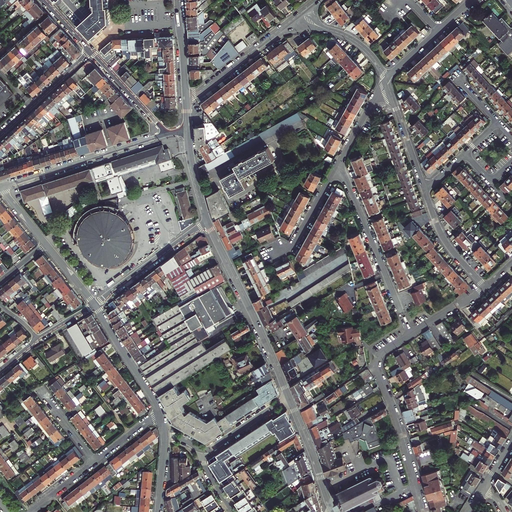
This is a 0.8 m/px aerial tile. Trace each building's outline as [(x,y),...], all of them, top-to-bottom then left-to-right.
[(0,0),(0,8),(7,2),(9,0),(0,0)] [(18,6),(19,8),(27,0),(18,0),(7,10),(10,13),(16,7),(18,6)] [(21,15),(35,1),(33,0),(27,0),(19,8),(17,9),(10,16),(12,18),(18,12),(21,15)] [(91,0),(93,12),(76,27),(90,42),(110,24),(110,9),(110,8),(109,0),(91,0)] [(208,0),(200,7),(187,8),(187,12),(187,16),(199,15),(203,11),(205,10),(214,3),(211,0),(208,0)] [(290,2),(288,0),(275,0),(274,1),(280,10),(286,6),(290,2)] [(341,6),(336,0),(328,0),(325,3),(329,7),(333,12),(341,6)] [(437,12),(445,6),(439,0),(431,0),(428,3),(432,7),(437,12)] [(35,1),(21,15),(23,17),(26,14),(28,17),(25,19),(27,21),(22,25),(25,28),(26,27),(29,24),(33,20),(44,11),(42,9),(37,4),(35,1)] [(264,15),(265,14),(261,9),(257,3),(253,6),(255,8),(248,13),(255,22),(261,17),(262,16),(264,15)] [(276,16),(267,5),(261,9),(265,14),(270,21),(273,18),(276,16)] [(341,6),(333,12),(335,15),(337,18),(346,12),(341,6)] [(203,11),(204,22),(203,22),(203,25),(202,26),(202,31),(203,32),(210,27),(211,26),(215,22),(213,20),(211,20),(207,23),(206,23),(205,10),(203,11)] [(199,15),(187,16),(188,25),(188,37),(189,43),(203,32),(202,31),(202,26),(203,25),(203,22),(204,22),(203,11),(199,15)] [(351,18),(346,12),(337,18),(340,21),(342,24),(351,18)] [(511,27),(511,28),(502,17),(499,20),(492,12),(483,20),(499,38),(502,41),(498,45),(507,56),(509,54),(511,57),(511,56),(511,27)] [(226,36),(246,20),(242,14),(222,30),(225,34),(226,36)] [(48,15),(40,22),(44,27),(52,20),(50,17),(48,15)] [(262,16),(268,28),(271,25),(268,20),(264,15),(262,16)] [(364,17),(356,24),(359,28),(362,31),(370,23),(372,21),(367,15),(364,18),(364,17)] [(54,22),(52,20),(44,27),(41,30),(46,34),(57,24),(54,22)] [(218,42),(225,34),(222,30),(215,22),(211,26),(210,27),(212,30),(203,37),(204,38),(204,42),(200,42),(189,43),(189,49),(190,56),(203,55),(206,55),(218,42)] [(412,22),(405,28),(406,29),(414,38),(417,35),(420,33),(415,28),(417,27),(412,22)] [(365,33),(367,36),(375,29),(370,23),(362,31),(365,33)] [(471,30),(464,23),(458,28),(453,32),(460,40),(461,41),(465,38),(464,37),(471,30)] [(37,25),(33,28),(38,33),(41,30),(37,25)] [(203,32),(189,43),(200,42),(204,42),(204,38),(203,37),(212,30),(210,27),(203,32)] [(372,42),(382,33),(377,27),(375,29),(367,36),(370,39),(372,42)] [(38,33),(33,28),(32,30),(30,32),(34,36),(38,33)] [(62,31),(61,29),(50,39),(49,40),(50,41),(50,42),(55,38),(57,40),(65,33),(62,31)] [(404,33),(402,35),(408,43),(412,40),(414,38),(406,29),(403,31),(404,33)] [(41,30),(38,33),(42,38),(44,36),(46,34),(41,30)] [(34,36),(30,32),(26,35),(30,40),(34,36)] [(254,32),(247,38),(251,44),(257,39),(259,38),(254,32)] [(451,35),(448,37),(455,45),(460,40),(453,32),(451,35)] [(57,40),(55,42),(53,44),(56,48),(57,47),(59,46),(68,37),(67,35),(65,33),(57,40)] [(206,55),(209,57),(212,60),(218,53),(223,47),(229,40),(226,36),(225,34),(218,42),(206,55)] [(30,40),(26,35),(22,38),(27,43),(30,40)] [(408,43),(402,35),(396,40),(403,48),(406,45),(408,43)] [(36,43),(38,41),(34,36),(30,40),(35,44),(36,43)] [(13,44),(12,42),(16,39),(15,37),(7,44),(9,47),(13,44)] [(62,50),(72,41),(70,39),(68,37),(59,46),(62,50)] [(155,46),(155,37),(152,38),(147,38),(145,38),(146,58),(146,61),(153,61),(152,51),(152,46),(155,46)] [(171,37),(155,37),(155,46),(174,45),(174,42),(174,39),(171,37)] [(317,46),(311,37),(309,38),(304,42),(313,53),(316,51),(314,48),(317,46)] [(331,37),(323,51),(332,59),(335,56),(343,49),(338,44),(331,37)] [(455,45),(448,37),(445,40),(442,42),(449,50),(455,45)] [(27,43),(22,38),(19,42),(23,47),(27,43)] [(135,59),(138,60),(138,57),(137,38),(133,39),(130,39),(131,55),(135,55),(135,59)] [(141,38),(137,38),(138,57),(143,57),(143,58),(146,58),(145,38),(141,38)] [(123,47),(122,39),(118,39),(113,40),(113,48),(123,47)] [(131,58),(131,55),(130,39),(126,39),(122,39),(123,47),(123,54),(127,54),(128,58),(127,60),(128,61),(131,58)] [(35,44),(30,40),(27,43),(31,48),(33,46),(35,44)] [(117,58),(113,48),(113,40),(105,46),(101,50),(100,53),(110,64),(117,58)] [(236,55),(239,53),(235,47),(229,40),(223,47),(232,58),(236,55)] [(286,61),(297,53),(287,40),(281,45),(277,48),(286,61)] [(390,45),(397,53),(400,50),(403,48),(396,40),(390,45)] [(59,52),(63,55),(75,44),(73,43),(72,41),(62,50),(59,52)] [(247,47),(242,41),(235,47),(239,53),(246,48),(247,47)] [(16,53),(23,47),(19,42),(15,45),(11,49),(16,53)] [(307,58),(313,53),(304,42),(300,45),(298,47),(307,58)] [(449,50),(442,42),(439,45),(437,48),(444,55),(449,50)] [(29,50),(31,48),(27,43),(23,47),(27,51),(29,50)] [(66,59),(78,48),(76,46),(75,44),(63,55),(66,59)] [(395,55),(397,53),(390,45),(385,50),(392,58),(395,55)] [(27,51),(23,47),(16,53),(20,58),(24,55),(27,51)] [(230,60),(232,58),(223,47),(218,53),(226,63),(230,60)] [(80,52),(80,50),(79,49),(78,48),(66,59),(69,62),(71,60),(80,52)] [(266,56),(276,69),(286,61),(277,48),(272,51),(266,56)] [(444,55),(437,48),(434,50),(431,53),(438,60),(444,55)] [(483,52),(479,48),(473,54),(476,58),(483,52)] [(7,52),(12,57),(16,53),(11,49),(7,52)] [(66,59),(63,55),(59,52),(57,49),(52,53),(64,66),(67,64),(69,62),(66,59)] [(337,65),(341,62),(348,55),(346,52),(343,49),(335,56),(332,60),(337,65)] [(7,52),(4,55),(8,60),(12,57),(7,52)] [(20,58),(16,53),(12,57),(16,62),(18,60),(20,58)] [(52,53),(48,58),(49,59),(60,71),(62,69),(64,66),(52,53)] [(221,67),(226,63),(218,53),(212,60),(211,62),(217,70),(221,67)] [(433,65),(438,60),(431,53),(428,55),(426,58),(433,65)] [(36,59),(32,55),(31,56),(30,57),(37,64),(51,79),(53,77),(55,75),(45,64),(42,66),(36,59)] [(204,62),(203,55),(190,56),(190,60),(190,63),(204,62)] [(346,67),(353,60),(351,58),(348,55),(341,62),(346,67)] [(110,64),(113,67),(117,63),(121,59),(119,56),(117,58),(110,64)] [(16,62),(12,57),(8,60),(12,65),(14,63),(16,62)] [(269,66),(262,57),(260,59),(256,62),(262,71),(263,70),(265,73),(271,69),(269,65),(269,66)] [(433,65),(426,58),(423,60),(420,63),(428,71),(429,69),(433,65)] [(46,61),(44,63),(45,64),(55,75),(58,73),(60,71),(49,59),(46,61)] [(4,64),(9,68),(10,67),(12,65),(8,60),(4,64)] [(175,67),(175,60),(160,61),(160,68),(160,73),(176,72),(175,67)] [(345,79),(349,75),(358,66),(356,63),(353,60),(346,67),(340,73),(345,79)] [(467,73),(469,76),(476,69),(480,66),(474,60),(464,70),(467,73)] [(91,61),(88,61),(85,64),(83,66),(87,71),(89,69),(88,68),(93,63),(91,61)] [(262,71),(256,62),(253,64),(250,67),(256,75),(262,71)] [(87,71),(89,73),(96,67),(94,65),(93,63),(88,68),(89,69),(87,71)] [(117,72),(122,67),(117,63),(113,67),(117,72)] [(421,76),(424,73),(425,75),(429,72),(428,71),(420,63),(417,66),(414,68),(421,76)] [(13,73),(10,70),(10,69),(9,70),(9,71),(9,72),(7,70),(9,68),(4,64),(0,67),(9,76),(13,73)] [(48,81),(51,79),(37,64),(36,65),(37,66),(36,67),(39,70),(36,73),(46,83),(48,81)] [(129,69),(125,64),(122,67),(117,72),(121,76),(128,70),(129,69)] [(86,76),(89,73),(87,71),(83,66),(81,68),(78,71),(76,73),(81,78),(85,75),(86,76)] [(353,80),(363,71),(360,68),(358,66),(349,75),(353,80)] [(100,71),(96,67),(89,73),(88,75),(94,81),(96,84),(104,76),(100,71)] [(248,68),(244,71),(251,80),(256,75),(250,67),(248,68)] [(416,81),(421,76),(414,68),(412,71),(409,73),(416,81)] [(214,72),(212,69),(190,70),(191,75),(191,78),(201,78),(200,74),(206,74),(208,77),(214,72)] [(472,78),(474,81),(481,75),(476,69),(469,76),(472,78)] [(124,79),(125,81),(131,75),(132,75),(128,70),(121,76),(124,79)] [(251,80),(244,71),(242,73),(238,76),(244,84),(247,88),(253,83),(251,80)] [(0,104),(15,90),(6,80),(0,73),(0,72),(0,104)] [(36,73),(36,72),(31,76),(42,88),(44,86),(46,83),(36,73)] [(77,83),(81,78),(76,73),(74,75),(71,77),(77,83)] [(481,75),(474,81),(477,84),(479,87),(489,78),(483,73),(481,75)] [(25,79),(22,75),(18,79),(33,95),(35,94),(37,92),(25,79)] [(29,76),(25,79),(37,92),(39,90),(42,88),(31,76),(30,75),(29,76)] [(131,75),(125,81),(132,88),(138,82),(131,75)] [(91,89),(95,93),(97,91),(108,81),(106,78),(104,76),(96,84),(91,89)] [(236,78),(232,81),(240,92),(241,92),(245,89),(242,86),(244,84),(238,76),(236,78)] [(83,96),(86,93),(77,83),(71,77),(69,79),(67,81),(77,92),(81,97),(83,96)] [(482,90),(484,92),(494,83),(489,78),(479,87),(482,90)] [(65,83),(62,85),(73,98),(74,97),(73,95),(77,92),(67,81),(65,83)] [(110,83),(108,81),(97,91),(102,96),(113,85),(110,83)] [(139,81),(138,82),(132,88),(137,93),(144,86),(139,81)] [(144,86),(137,93),(140,97),(154,84),(154,82),(154,81),(150,81),(144,86)] [(226,85),(234,96),(240,92),(232,81),(230,82),(226,85)] [(450,82),(443,88),(448,93),(455,87),(452,84),(450,82)] [(494,83),(484,92),(487,95),(489,97),(499,89),(494,83)] [(154,84),(140,97),(144,101),(147,104),(153,99),(154,97),(154,84)] [(57,90),(67,100),(69,103),(74,99),(73,98),(62,85),(60,88),(57,90)] [(102,96),(106,100),(117,90),(115,88),(113,85),(102,96)] [(229,101),(234,96),(226,85),(224,87),(220,90),(227,98),(229,101)] [(454,99),(461,93),(458,90),(455,87),(448,93),(454,99)] [(355,90),(352,94),(355,95),(364,100),(366,97),(368,94),(359,89),(357,91),(355,90)] [(64,103),(67,100),(57,90),(55,92),(53,94),(65,107),(67,105),(64,103)] [(111,103),(121,94),(119,92),(117,90),(106,100),(105,101),(106,102),(108,101),(111,104),(111,103)] [(214,94),(220,103),(227,98),(220,90),(217,92),(214,94)] [(496,91),(490,98),(492,100),(495,103),(502,97),(503,95),(498,90),(496,91)] [(454,99),(448,93),(445,97),(450,102),(454,99)] [(459,105),(466,98),(463,95),(461,93),(454,99),(459,105)] [(50,96),(48,98),(60,111),(61,112),(62,111),(60,109),(62,107),(64,109),(65,108),(65,107),(53,94),(50,96)] [(125,117),(134,109),(121,94),(111,103),(125,117)] [(215,107),(220,103),(214,94),(212,96),(208,99),(215,107)] [(416,101),(409,94),(403,100),(406,104),(409,107),(416,101)] [(363,103),(364,100),(355,95),(351,102),(361,107),(363,103)] [(507,102),(502,97),(495,103),(498,106),(500,109),(507,102)] [(60,111),(48,98),(46,100),(43,103),(52,113),(55,110),(57,112),(58,113),(60,111)] [(158,104),(153,99),(147,104),(152,110),(158,104)] [(210,114),(216,110),(215,107),(208,99),(204,102),(199,106),(202,109),(205,108),(210,114)] [(414,112),(420,106),(416,101),(409,107),(411,110),(414,112)] [(511,104),(509,101),(507,102),(500,109),(503,112),(505,114),(511,107),(511,104)] [(177,102),(163,103),(161,103),(162,110),(171,109),(172,115),(177,115),(176,111),(177,111),(177,110),(177,109),(178,109),(178,107),(177,102)] [(350,104),(347,103),(345,107),(357,114),(359,111),(361,107),(351,102),(350,104)] [(41,104),(39,106),(49,117),(51,119),(55,116),(54,115),(52,113),(43,103),(41,104)] [(35,110),(45,121),(49,117),(39,106),(37,108),(35,110)] [(341,113),(344,115),(353,120),(355,116),(357,114),(345,107),(341,113)] [(47,123),(45,121),(35,110),(34,111),(32,113),(41,123),(44,126),(47,123)] [(486,121),(477,111),(471,117),(480,127),(483,124),(486,121)] [(29,116),(38,126),(41,123),(32,113),(30,114),(29,116)] [(198,150),(200,148),(213,138),(214,137),(220,133),(205,113),(204,113),(205,122),(205,123),(199,126),(196,127),(196,134),(198,150)] [(226,152),(208,162),(200,166),(202,171),(207,168),(208,171),(301,119),(298,113),(255,136),(249,140),(226,152)] [(75,139),(80,155),(86,153),(92,151),(87,135),(82,137),(77,122),(82,120),(83,120),(81,114),(80,115),(74,117),(68,119),(70,124),(75,139)] [(353,120),(344,115),(340,122),(350,127),(351,124),(353,120)] [(40,128),(38,126),(29,116),(27,117),(25,119),(36,131),(40,128)] [(420,120),(417,117),(410,124),(413,127),(420,120)] [(477,129),(480,127),(471,117),(465,122),(474,132),(477,129)] [(36,131),(25,119),(24,121),(22,122),(31,132),(34,136),(38,132),(36,131)] [(348,130),(350,127),(340,122),(336,119),(332,126),(346,133),(348,130)] [(418,132),(425,126),(420,120),(413,127),(415,129),(418,132)] [(381,125),(384,132),(393,128),(392,125),(390,121),(381,125)] [(20,124),(18,126),(27,136),(31,132),(22,122),(20,124)] [(125,122),(109,127),(114,143),(130,138),(125,122)] [(472,134),(474,132),(465,122),(460,127),(469,137),(472,134)] [(27,136),(18,126),(17,127),(14,129),(23,139),(26,142),(30,139),(27,136)] [(423,138),(430,131),(425,126),(418,132),(420,135),(423,138)] [(460,127),(459,126),(454,131),(454,132),(463,142),(466,140),(469,137),(460,127)] [(386,139),(395,135),(394,131),(393,128),(384,132),(386,139)] [(19,142),(23,139),(14,129),(13,131),(11,133),(19,142)] [(108,145),(103,130),(87,135),(92,151),(108,145)] [(463,142),(454,132),(449,137),(458,147),(461,145),(463,142)] [(25,148),(22,145),(19,142),(11,133),(9,135),(6,137),(13,144),(15,143),(19,147),(20,147),(22,150),(25,148)] [(328,136),(326,140),(338,146),(340,143),(342,140),(332,134),(330,138),(328,136)] [(396,139),(395,135),(386,139),(388,146),(398,142),(396,139)] [(448,135),(442,140),(443,141),(453,152),(456,149),(458,147),(449,137),(448,135)] [(319,144),(335,153),(337,150),(338,146),(326,140),(325,139),(318,136),(316,140),(319,143),(319,144)] [(13,144),(6,137),(4,139),(2,141),(9,149),(14,145),(13,144)] [(204,155),(218,146),(213,138),(200,148),(203,152),(204,155)] [(72,140),(73,144),(70,145),(73,157),(77,156),(80,155),(75,139),(72,140)] [(0,146),(5,152),(9,149),(2,141),(0,142),(0,146)] [(67,142),(67,143),(64,144),(69,158),(71,158),(73,157),(70,145),(69,141),(67,142)] [(450,154),(453,152),(443,141),(437,146),(439,148),(440,150),(447,157),(450,154)] [(391,153),(400,149),(399,146),(398,142),(388,146),(386,146),(389,154),(391,153)] [(63,160),(59,146),(58,144),(54,146),(54,147),(59,161),(61,161),(63,160)] [(64,144),(59,146),(63,160),(66,159),(69,158),(64,144)] [(221,144),(218,146),(204,155),(206,158),(208,162),(226,152),(221,144)] [(27,156),(32,170),(34,170),(37,169),(32,154),(30,148),(29,145),(27,147),(25,148),(27,156)] [(59,161),(54,147),(54,146),(53,145),(48,146),(50,150),(54,163),(56,162),(59,161)] [(93,171),(97,182),(107,179),(112,194),(117,193),(124,191),(120,178),(119,178),(118,176),(122,175),(157,164),(159,164),(162,172),(175,168),(172,159),(170,154),(169,148),(164,149),(163,145),(112,162),(91,169),(92,171),(93,171)] [(3,155),(5,152),(0,146),(0,154),(1,156),(4,160),(8,158),(8,156),(6,157),(4,156),(3,155)] [(41,167),(44,166),(39,152),(37,147),(34,148),(36,153),(32,154),(37,169),(38,168),(41,167)] [(241,160),(241,161),(234,164),(237,169),(221,177),(223,180),(224,183),(223,184),(226,188),(227,187),(230,194),(246,186),(241,176),(274,159),(268,147),(261,151),(261,150),(257,152),(258,152),(244,159),(241,160)] [(394,160),(403,156),(401,153),(400,149),(391,153),(394,160)] [(39,152),(44,166),(46,166),(49,165),(44,150),(43,151),(43,152),(42,153),(42,151),(39,152)] [(46,150),(44,150),(49,165),(51,164),(54,163),(50,150),(46,151),(46,150)] [(435,155),(441,162),(444,160),(447,157),(440,150),(435,155)] [(427,158),(429,160),(436,167),(439,165),(441,162),(435,155),(433,154),(432,152),(426,157),(427,158)] [(27,156),(23,158),(27,172),(29,171),(32,170),(27,156)] [(404,160),(403,156),(394,160),(396,167),(405,163),(404,160)] [(362,157),(353,161),(355,166),(356,169),(366,165),(362,157)] [(19,164),(22,173),(25,173),(27,172),(23,158),(21,158),(21,159),(18,160),(18,162),(19,164)] [(424,166),(431,172),(434,169),(436,167),(429,160),(427,161),(428,162),(424,166)] [(0,167),(0,169),(3,180),(6,179),(8,178),(4,166),(4,165),(3,161),(1,161),(0,162),(2,167),(0,167)] [(9,164),(13,176),(15,176),(17,175),(14,166),(14,163),(9,164)] [(371,163),(366,165),(356,169),(358,172),(359,176),(365,173),(374,170),(371,163)] [(396,167),(399,174),(408,170),(406,166),(405,163),(396,167)] [(9,164),(4,166),(8,178),(10,177),(13,176),(9,164)] [(157,164),(122,175),(122,176),(157,165),(157,164)] [(460,166),(452,173),(455,176),(457,175),(462,180),(469,174),(465,170),(464,168),(463,169),(460,166)] [(92,171),(91,169),(63,178),(66,188),(94,179),(92,171)] [(409,174),(408,170),(399,174),(401,181),(410,177),(409,174)] [(321,177),(313,172),(309,179),(318,183),(320,180),(321,177)] [(358,184),(368,180),(365,173),(359,176),(356,177),(357,181),(358,184)] [(469,174),(462,180),(467,186),(474,179),(472,177),(469,174)] [(131,194),(122,175),(118,176),(119,178),(120,178),(124,191),(117,193),(119,198),(131,194)] [(403,188),(412,184),(411,181),(410,177),(401,181),(403,188)] [(505,182),(500,187),(508,195),(511,191),(511,189),(511,188),(511,178),(510,177),(505,182)] [(66,188),(63,178),(41,185),(19,192),(23,202),(37,198),(46,195),(66,188)] [(305,186),(314,191),(316,187),(318,183),(309,179),(307,178),(304,182),(307,183),(305,186)] [(375,186),(372,179),(368,180),(358,184),(360,187),(361,191),(374,186),(375,186)] [(467,186),(472,191),(479,185),(477,182),(474,179),(467,186)] [(414,188),(412,184),(403,188),(406,195),(415,192),(414,188)] [(475,199),(484,190),(481,187),(479,185),(472,191),(470,193),(475,199)] [(363,194),(364,198),(376,193),(377,193),(374,186),(361,191),(363,194)] [(186,191),(185,187),(176,189),(178,196),(179,198),(181,206),(190,204),(188,196),(186,191)] [(440,197),(441,199),(448,193),(443,187),(436,193),(434,195),(435,196),(436,195),(437,196),(438,195),(440,197)] [(218,188),(208,194),(207,194),(214,220),(215,221),(220,218),(228,213),(231,212),(218,188)] [(337,188),(335,192),(341,196),(344,191),(337,188)] [(454,188),(453,188),(448,193),(441,199),(443,201),(445,202),(444,203),(445,204),(443,205),(444,206),(445,205),(448,208),(456,201),(451,196),(456,191),(454,188)] [(475,199),(480,204),(482,202),(489,196),(487,193),(484,190),(475,199)] [(299,196),(296,195),(294,199),(306,205),(309,201),(311,197),(301,192),(299,196)] [(335,192),(334,192),(332,195),(330,198),(339,203),(343,205),(345,202),(341,200),(343,197),(341,196),(335,192)] [(416,195),(415,192),(406,195),(408,202),(417,199),(416,195)] [(367,205),(377,201),(378,201),(376,193),(364,198),(365,200),(367,205)] [(46,195),(37,198),(43,215),(51,212),(46,195)] [(262,195),(250,201),(253,206),(259,203),(261,209),(267,206),(262,195)] [(482,202),(487,207),(494,201),(492,198),(489,196),(482,202)] [(290,205),(291,206),(302,212),(304,209),(306,205),(294,199),(293,198),(290,205)] [(328,201),(326,205),(335,210),(337,206),(339,203),(330,198),(328,201)] [(418,201),(417,199),(408,202),(411,209),(420,206),(418,201)] [(371,214),(380,210),(377,201),(367,205),(369,209),(371,214)] [(490,215),(500,207),(497,204),(494,201),(487,207),(485,209),(490,215)] [(193,217),(192,212),(190,204),(181,206),(185,220),(180,221),(182,231),(194,222),(193,217)] [(119,211),(118,211),(119,209),(113,206),(106,205),(97,206),(91,209),(84,214),(78,222),(75,228),(74,238),(75,242),(76,243),(78,242),(78,241),(79,241),(83,250),(86,255),(91,259),(97,263),(103,265),(111,265),(115,264),(123,261),(129,255),(132,249),(133,243),(133,238),(133,235),(131,229),(129,223),(124,218),(117,213),(118,212),(118,213),(119,211)] [(335,210),(326,205),(325,208),(323,211),(336,218),(339,212),(335,210)] [(231,212),(228,213),(233,222),(224,226),(219,229),(221,234),(222,237),(229,234),(230,235),(240,230),(244,228),(247,227),(250,225),(271,215),(267,206),(261,209),(247,215),(249,218),(242,222),(243,224),(239,226),(237,225),(237,224),(235,225),(234,222),(237,219),(233,211),(231,212)] [(302,212),(291,206),(287,212),(299,219),(301,215),(302,212)] [(448,220),(450,222),(456,215),(460,212),(455,206),(445,216),(443,219),(443,220),(445,218),(446,219),(447,219),(448,220)] [(502,223),(509,217),(504,212),(500,207),(490,215),(497,223),(499,221),(502,223)] [(421,209),(419,210),(411,213),(413,218),(423,214),(421,209)] [(0,220),(4,226),(14,218),(10,214),(7,211),(0,216),(0,220)] [(336,218),(323,211),(321,215),(319,218),(332,225),(333,224),(336,218)] [(283,219),(286,220),(295,225),(297,222),(299,219),(287,212),(283,219)] [(462,221),(456,215),(450,222),(452,224),(453,225),(453,226),(453,227),(452,228),(453,229),(455,227),(455,228),(462,221)] [(376,220),(373,221),(375,224),(376,228),(386,224),(383,217),(376,220)] [(14,218),(4,226),(8,232),(11,230),(19,225),(19,224),(17,221),(14,218)] [(224,226),(220,218),(215,221),(217,226),(219,229),(224,226)] [(332,225),(319,218),(317,221),(315,225),(324,230),(328,232),(332,225)] [(289,233),(291,234),(293,230),(295,225),(286,220),(281,229),(282,229),(282,230),(288,234),(289,233)] [(413,236),(420,229),(416,225),(414,222),(412,222),(406,228),(413,236)] [(378,232),(379,235),(389,231),(386,224),(376,228),(378,232)] [(17,238),(25,232),(22,228),(19,225),(11,230),(17,238)] [(324,230),(315,225),(313,228),(312,231),(321,236),(324,230)] [(266,240),(269,239),(270,241),(276,238),(270,227),(257,234),(260,240),(261,243),(266,240)] [(423,232),(420,229),(413,236),(419,241),(426,235),(423,232)] [(241,232),(240,230),(230,235),(229,234),(222,237),(228,250),(234,247),(233,244),(244,238),(241,232)] [(459,241),(461,243),(470,234),(472,233),(469,230),(466,233),(463,230),(456,237),(456,238),(454,240),(455,241),(456,239),(457,240),(458,239),(459,241)] [(321,236),(312,231),(310,235),(308,238),(317,243),(320,245),(324,238),(321,236)] [(382,242),(392,238),(389,231),(379,235),(380,238),(382,242)] [(24,245),(31,240),(28,236),(25,232),(17,238),(16,239),(16,240),(20,245),(22,243),(24,245)] [(362,239),(360,234),(350,238),(354,246),(363,242),(362,239)] [(469,246),(471,248),(478,242),(476,240),(470,234),(461,243),(463,245),(464,246),(463,247),(464,248),(463,250),(464,250),(466,248),(469,246)] [(424,247),(431,240),(428,238),(426,235),(419,241),(424,247)] [(201,236),(195,240),(200,248),(209,244),(206,237),(201,236)] [(498,245),(500,248),(505,253),(507,251),(508,251),(510,249),(511,247),(511,243),(505,236),(500,241),(501,242),(498,245)] [(6,247),(9,245),(3,237),(0,239),(2,242),(3,243),(6,247)] [(396,237),(392,238),(382,242),(383,246),(385,250),(399,244),(396,237)] [(313,249),(317,243),(308,238),(306,241),(304,244),(313,249)] [(32,239),(31,240),(24,245),(22,247),(26,253),(36,245),(34,242),(32,239)] [(433,243),(431,240),(424,247),(429,252),(434,248),(436,246),(433,243)] [(357,253),(366,249),(365,246),(363,242),(354,246),(357,253)] [(476,255),(476,254),(477,255),(479,257),(486,251),(478,242),(471,248),(475,252),(473,254),(473,255),(475,254),(476,255)] [(210,245),(209,244),(200,248),(200,250),(197,252),(197,253),(191,257),(193,260),(197,257),(205,253),(212,250),(210,245)] [(312,252),(313,249),(304,244),(302,248),(301,251),(313,257),(315,254),(312,252)] [(7,249),(8,250),(12,255),(15,253),(9,245),(6,247),(7,249)] [(344,246),(326,256),(319,261),(297,273),(300,279),(347,251),(347,250),(344,246)] [(182,263),(183,265),(193,260),(191,257),(185,247),(181,251),(176,254),(182,263)] [(437,251),(434,248),(429,252),(427,254),(432,259),(439,253),(437,251)] [(489,248),(486,251),(479,257),(481,259),(483,261),(482,262),(483,262),(481,264),(482,265),(485,263),(491,256),(489,253),(491,251),(489,248)] [(368,253),(366,249),(357,253),(359,260),(369,256),(368,253)] [(205,253),(197,257),(200,263),(208,259),(214,255),(214,254),(212,250),(205,253)] [(240,250),(236,251),(230,254),(233,259),(242,255),(240,250)] [(308,266),(313,257),(301,251),(299,254),(297,258),(301,260),(301,262),(308,266)] [(390,261),(391,265),(402,261),(399,252),(388,257),(390,261)] [(439,253),(432,259),(437,265),(444,258),(441,256),(439,253)] [(495,253),(491,256),(485,263),(487,265),(488,266),(487,267),(488,268),(486,269),(487,270),(497,262),(494,259),(497,256),(495,253)] [(169,259),(162,264),(167,272),(182,263),(176,254),(169,259)] [(17,260),(12,255),(11,256),(9,257),(15,264),(18,261),(17,260)] [(40,265),(39,266),(40,267),(47,261),(48,261),(46,258),(44,255),(35,262),(36,263),(37,262),(40,265)] [(217,260),(214,255),(208,259),(211,266),(218,262),(217,260)] [(362,267),(372,263),(371,260),(369,256),(359,260),(362,267)] [(193,260),(183,265),(186,271),(200,263),(197,257),(193,260)] [(248,260),(244,261),(245,264),(247,268),(257,264),(253,257),(248,260)] [(444,258),(437,265),(435,267),(440,272),(442,270),(449,264),(447,261),(444,258)] [(287,262),(283,264),(288,274),(296,270),(291,260),(287,262)] [(51,265),(47,261),(40,267),(46,275),(54,269),(51,265)] [(405,268),(402,261),(391,265),(393,269),(394,272),(405,268)] [(184,282),(191,279),(186,271),(183,265),(182,263),(167,272),(169,276),(179,292),(181,296),(182,296),(189,291),(184,282)] [(221,269),(218,263),(212,267),(191,279),(184,282),(189,291),(215,276),(223,272),(221,269)] [(350,263),(289,303),(292,308),(351,270),(350,263)] [(374,268),(372,263),(362,267),(366,276),(376,272),(374,268)] [(167,277),(169,276),(167,272),(162,264),(159,266),(156,269),(162,276),(165,281),(169,288),(171,286),(169,283),(167,277)] [(260,271),(257,264),(247,268),(249,271),(251,275),(260,271)] [(280,278),(288,274),(283,264),(279,266),(276,268),(280,278)] [(447,276),(454,269),(451,267),(449,264),(442,270),(447,276)] [(405,268),(394,272),(395,275),(397,279),(408,275),(405,268)] [(54,269),(46,275),(50,280),(51,280),(53,282),(60,277),(57,273),(54,269)] [(159,278),(162,276),(156,269),(153,271),(151,273),(162,287),(164,292),(166,291),(164,288),(165,287),(165,286),(159,278)] [(263,269),(260,271),(251,275),(252,278),(254,282),(263,277),(267,276),(263,269)] [(447,276),(453,281),(460,275),(457,272),(454,269),(447,276)] [(234,315),(233,312),(226,301),(227,300),(226,298),(226,297),(224,298),(217,286),(227,280),(223,272),(215,276),(189,291),(182,296),(183,299),(178,302),(195,329),(200,326),(201,328),(206,325),(208,327),(209,330),(234,315)] [(162,287),(151,273),(148,275),(146,276),(155,288),(155,289),(158,292),(159,291),(164,298),(167,296),(164,292),(162,287)] [(23,276),(21,274),(19,275),(15,278),(22,287),(28,283),(28,284),(32,289),(36,286),(34,284),(31,280),(28,277),(26,274),(23,276)] [(411,284),(408,275),(397,279),(399,283),(401,288),(411,284)] [(461,295),(469,286),(464,280),(460,275),(453,281),(451,283),(450,284),(461,295)] [(63,279),(61,276),(60,277),(53,282),(53,283),(55,286),(53,287),(56,290),(65,283),(66,282),(63,279)] [(155,288),(146,276),(144,278),(141,280),(150,293),(154,290),(153,289),(155,288)] [(256,285),(257,289),(267,284),(263,277),(254,282),(256,285)] [(12,280),(9,283),(16,291),(22,287),(15,278),(12,280)] [(150,293),(141,280),(139,282),(136,284),(145,296),(149,302),(151,300),(148,295),(150,293)] [(368,285),(372,296),(381,292),(379,287),(377,282),(368,285)] [(11,298),(18,293),(16,291),(9,283),(6,285),(4,288),(11,298)] [(41,292),(43,291),(36,283),(34,284),(36,286),(39,290),(41,292)] [(68,286),(65,283),(56,290),(62,298),(62,297),(71,290),(68,286)] [(506,295),(508,298),(511,293),(511,290),(505,283),(502,286),(499,288),(506,295)] [(145,296),(136,284),(134,285),(131,288),(140,299),(142,303),(144,301),(142,298),(141,297),(143,296),(144,297),(145,296)] [(270,291),(267,284),(257,289),(259,292),(260,295),(262,294),(270,291)] [(425,288),(423,284),(414,287),(416,291),(412,293),(413,297),(417,306),(426,300),(422,289),(425,288)] [(0,293),(6,302),(11,298),(4,288),(2,289),(0,290),(0,293)] [(129,289),(126,291),(134,303),(137,307),(138,307),(138,305),(139,304),(137,301),(140,299),(131,288),(129,289)] [(497,291),(494,294),(500,300),(506,295),(499,288),(497,291)] [(68,305),(77,298),(74,294),(71,290),(62,297),(68,305)] [(135,310),(132,304),(134,303),(126,291),(124,293),(121,295),(126,302),(129,307),(131,310),(133,312),(135,310)] [(354,307),(347,296),(348,295),(347,293),(345,291),(335,298),(345,313),(354,307)] [(372,296),(375,302),(384,299),(383,295),(381,292),(372,296)] [(29,296),(27,293),(24,295),(21,297),(19,299),(17,301),(19,303),(17,305),(19,307),(22,311),(22,310),(32,303),(33,302),(28,296),(29,296)] [(488,299),(497,308),(503,303),(500,300),(494,294),(491,297),(488,299)] [(126,302),(121,295),(118,297),(117,298),(118,300),(116,301),(120,307),(124,305),(123,304),(126,302)] [(77,298),(68,305),(72,311),(76,309),(77,311),(83,306),(81,304),(83,303),(80,300),(78,297),(77,298)] [(263,302),(261,297),(253,301),(256,306),(258,310),(268,305),(274,302),(273,298),(263,302)] [(384,299),(375,302),(377,310),(387,306),(385,302),(384,299)] [(492,313),(497,308),(488,299),(485,301),(483,304),(492,313)] [(111,311),(110,312),(108,314),(109,316),(110,318),(121,312),(118,309),(112,301),(108,304),(113,310),(111,311)] [(121,312),(123,310),(128,307),(129,307),(126,302),(123,304),(124,305),(120,307),(118,309),(121,312)] [(170,345),(159,352),(159,351),(139,364),(159,395),(232,348),(231,346),(227,339),(209,350),(204,343),(203,340),(201,341),(195,329),(178,302),(158,314),(160,318),(156,320),(170,345)] [(284,318),(278,322),(276,319),(275,319),(268,324),(271,328),(273,331),(288,322),(298,315),(316,303),(315,302),(305,308),(305,307),(294,314),(285,319),(284,318)] [(36,309),(32,303),(22,310),(25,314),(28,318),(37,311),(36,309)] [(58,313),(60,312),(54,304),(52,306),(55,310),(58,313)] [(477,309),(486,318),(492,313),(483,304),(480,307),(477,309)] [(268,324),(275,319),(268,305),(258,310),(262,319),(265,326),(268,324)] [(389,310),(387,306),(377,310),(380,317),(390,313),(389,310)] [(473,315),(469,318),(478,327),(482,323),(481,322),(486,318),(477,309),(474,312),(472,314),(473,315)] [(58,313),(55,310),(52,312),(58,321),(62,318),(58,313)] [(125,313),(123,310),(121,312),(110,318),(112,321),(113,324),(126,316),(127,315),(129,314),(128,312),(125,313)] [(38,311),(37,311),(28,318),(32,322),(35,326),(44,319),(38,311)] [(94,316),(93,313),(81,320),(84,325),(96,318),(94,316)] [(391,316),(390,313),(380,317),(383,324),(393,320),(391,316)] [(294,332),(299,340),(305,335),(308,333),(319,322),(317,319),(305,327),(298,315),(288,322),(294,332)] [(129,319),(128,320),(126,316),(113,324),(115,326),(117,329),(130,321),(129,319)] [(49,324),(44,318),(44,319),(35,326),(34,326),(36,329),(38,332),(49,324)] [(97,321),(96,318),(84,325),(87,329),(98,323),(97,321)] [(466,327),(461,320),(456,324),(451,328),(457,334),(466,327)] [(131,328),(133,326),(130,321),(117,329),(118,332),(120,335),(131,328)] [(93,349),(86,337),(83,332),(78,322),(73,325),(68,328),(84,354),(93,349)] [(98,323),(87,329),(90,334),(101,328),(100,325),(98,323)] [(234,339),(239,346),(247,341),(245,337),(242,339),(240,335),(251,329),(250,326),(248,323),(231,333),(234,339)] [(208,327),(206,325),(201,328),(200,326),(195,329),(201,341),(203,340),(212,334),(210,331),(209,330),(208,327)] [(361,328),(355,329),(355,326),(349,327),(349,329),(339,331),(340,335),(343,335),(344,343),(357,341),(357,338),(356,336),(362,335),(361,328)] [(28,336),(21,327),(15,331),(23,340),(25,338),(28,336)] [(105,334),(101,328),(90,334),(86,337),(93,349),(108,340),(105,334)] [(134,333),(131,328),(120,335),(121,337),(123,340),(134,333)] [(17,344),(20,342),(23,340),(15,331),(14,329),(9,334),(12,337),(17,344)] [(427,339),(428,340),(434,336),(429,329),(426,331),(423,333),(426,338),(427,339)] [(136,332),(134,333),(123,340),(125,343),(126,345),(139,336),(136,332)] [(317,337),(316,335),(314,332),(307,337),(301,341),(302,344),(304,346),(317,337)] [(465,342),(469,348),(474,344),(478,341),(473,333),(472,333),(471,332),(467,334),(468,336),(465,338),(466,341),(465,342)] [(142,341),(139,336),(126,345),(128,347),(129,349),(142,341)] [(17,344),(12,337),(3,343),(9,350),(13,347),(17,344)] [(321,342),(317,337),(304,346),(305,348),(306,349),(305,349),(304,349),(303,350),(303,351),(304,351),(304,352),(306,351),(308,353),(312,350),(315,348),(314,346),(321,342)] [(142,341),(129,349),(131,352),(133,354),(148,344),(145,339),(142,341)] [(427,339),(423,342),(419,345),(425,354),(433,349),(433,348),(431,345),(430,343),(428,340),(427,339)] [(474,344),(469,348),(475,356),(479,352),(481,355),(486,351),(481,345),(479,342),(478,341),(474,344)] [(6,353),(9,350),(3,343),(0,346),(0,354),(1,356),(6,353)] [(50,361),(65,352),(60,343),(56,345),(52,347),(53,349),(46,354),(50,361)] [(151,348),(148,344),(133,354),(134,357),(136,359),(145,353),(151,348)] [(315,366),(328,358),(321,347),(308,355),(309,356),(313,363),(315,366)] [(145,353),(136,359),(137,361),(139,364),(159,351),(157,349),(156,350),(155,349),(147,354),(146,355),(145,353)] [(103,354),(100,350),(90,355),(94,360),(93,361),(99,368),(100,367),(109,359),(106,355),(104,353),(103,354)] [(456,351),(450,356),(453,360),(459,355),(456,351)] [(288,356),(285,352),(284,353),(278,357),(280,361),(286,357),(288,356)] [(412,365),(404,352),(400,354),(396,356),(399,362),(402,366),(392,372),(395,376),(404,370),(406,369),(412,366),(412,365)] [(445,360),(441,354),(438,356),(445,366),(453,360),(450,356),(445,360)] [(41,367),(44,364),(38,357),(35,359),(31,355),(28,358),(24,361),(30,369),(33,366),(38,362),(39,364),(41,367)] [(242,356),(241,357),(241,358),(237,360),(240,366),(239,366),(240,368),(241,369),(242,370),(253,365),(250,359),(248,355),(244,356),(243,356),(242,356)] [(299,355),(294,358),(296,364),(302,361),(299,355)] [(281,365),(290,360),(288,356),(286,357),(280,361),(281,361),(282,363),(280,363),(281,365)] [(284,371),(288,381),(298,374),(295,367),(297,366),(296,364),(294,358),(290,360),(281,365),(284,371)] [(102,370),(105,368),(107,372),(115,366),(112,362),(109,359),(100,367),(102,370)] [(230,363),(229,360),(223,362),(226,369),(234,365),(230,363)] [(331,374),(335,371),(330,364),(333,363),(331,360),(319,368),(325,377),(331,374)] [(21,377),(28,371),(21,362),(19,364),(19,363),(16,365),(13,368),(20,376),(21,377)] [(269,367),(266,362),(256,369),(258,373),(255,375),(254,376),(255,377),(252,380),(253,381),(252,381),(253,383),(254,382),(270,371),(269,367)] [(486,367),(483,365),(478,372),(481,374),(486,367)] [(118,370),(115,366),(107,372),(110,375),(107,377),(110,381),(120,373),(118,370)] [(400,381),(401,383),(414,375),(411,370),(413,369),(412,366),(406,369),(404,370),(395,376),(397,379),(398,378),(400,381)] [(18,379),(20,376),(13,368),(9,371),(6,374),(12,381),(15,379),(17,377),(18,379)] [(315,372),(321,380),(324,379),(325,377),(319,368),(315,371),(315,372)] [(359,374),(366,384),(375,377),(369,369),(368,369),(367,369),(359,374)] [(258,388),(273,378),(272,375),(270,371),(254,382),(258,388)] [(323,383),(321,380),(315,372),(315,373),(312,375),(318,385),(319,386),(321,384),(323,383)] [(428,372),(412,382),(411,382),(409,383),(411,386),(413,388),(415,387),(431,376),(429,374),(428,372)] [(118,385),(125,380),(123,377),(120,373),(110,381),(115,387),(118,385)] [(12,381),(6,374),(2,377),(0,378),(0,382),(4,387),(12,381)] [(511,402),(467,374),(463,377),(468,385),(469,384),(470,384),(484,393),(486,394),(511,410),(511,402)] [(58,375),(48,382),(52,387),(56,391),(65,384),(58,375)] [(308,378),(308,377),(307,377),(312,386),(314,388),(316,386),(318,385),(312,375),(308,378)] [(309,388),(312,386),(307,377),(306,378),(306,379),(303,381),(308,388),(309,388)] [(273,378),(258,388),(261,393),(226,416),(232,425),(242,418),(247,415),(254,410),(257,408),(264,404),(273,397),(276,395),(278,394),(279,391),(273,378)] [(115,398),(118,397),(121,394),(123,392),(131,386),(128,383),(125,380),(118,385),(120,389),(113,395),(115,398)] [(293,392),(304,385),(301,380),(291,386),(292,390),(293,392)] [(353,394),(356,398),(361,394),(363,397),(374,390),(375,392),(379,389),(378,386),(373,389),(371,386),(370,387),(368,383),(362,387),(363,387),(353,394)] [(70,390),(65,384),(56,391),(59,395),(60,397),(70,390)] [(327,404),(348,390),(345,384),(324,399),(326,402),(327,404)] [(420,405),(426,403),(423,392),(422,392),(421,388),(420,388),(419,384),(415,387),(413,388),(408,392),(409,397),(406,398),(407,403),(408,408),(420,405)] [(464,392),(466,391),(473,396),(477,399),(481,397),(484,393),(470,384),(469,386),(468,385),(464,392)] [(307,389),(304,385),(293,392),(295,395),(295,397),(307,389)] [(133,389),(131,386),(123,392),(121,394),(126,401),(136,393),(133,389)] [(228,428),(232,425),(226,416),(224,417),(218,421),(215,417),(208,422),(189,413),(185,416),(182,411),(184,410),(181,406),(191,399),(186,390),(180,394),(175,386),(159,395),(163,402),(165,407),(169,418),(169,420),(171,422),(190,433),(206,442),(222,432),(228,428)] [(307,389),(295,397),(297,400),(298,402),(311,395),(307,389)] [(75,396),(70,390),(60,397),(64,402),(65,404),(75,396)] [(29,392),(19,398),(20,399),(22,402),(25,400),(30,407),(37,402),(34,398),(29,392)] [(75,396),(65,404),(69,408),(72,413),(80,407),(78,404),(80,402),(78,400),(83,395),(81,392),(76,396),(75,396)] [(134,406),(141,400),(139,397),(136,393),(126,401),(131,408),(134,406)] [(511,410),(486,394),(483,398),(486,400),(485,403),(489,406),(494,409),(511,420),(511,410)] [(299,406),(300,406),(302,407),(313,400),(313,399),(311,395),(298,402),(299,406)] [(121,400),(118,397),(115,398),(112,401),(115,405),(121,400)] [(144,403),(141,400),(134,406),(139,412),(138,413),(140,417),(148,411),(145,408),(146,407),(144,403)] [(30,407),(35,414),(42,409),(40,405),(37,402),(30,407)] [(328,411),(331,410),(330,409),(327,404),(326,402),(322,405),(318,407),(322,414),(323,414),(326,412),(328,411)] [(358,416),(362,414),(355,404),(348,409),(354,419),(358,416)] [(466,404),(461,406),(460,407),(467,411),(495,429),(496,429),(507,436),(511,431),(482,413),(478,411),(466,404)] [(105,412),(100,405),(94,410),(99,416),(105,412)] [(307,422),(319,416),(313,405),(302,411),(305,418),(307,422)] [(408,408),(403,410),(404,413),(405,416),(415,413),(422,411),(420,405),(408,408)] [(126,406),(119,411),(122,415),(128,410),(126,406)] [(76,424),(86,417),(80,410),(82,409),(80,407),(72,413),(74,415),(72,418),(74,421),(76,424)] [(388,413),(386,407),(372,416),(373,421),(373,423),(378,433),(380,432),(377,423),(375,424),(374,421),(388,413)] [(45,413),(42,409),(35,414),(40,421),(47,415),(45,413)] [(511,424),(511,420),(494,409),(494,413),(511,424)] [(276,416),(267,422),(274,432),(280,442),(296,431),(287,410),(279,416),(277,417),(276,416)] [(451,420),(451,421),(454,421),(456,420),(459,419),(459,414),(460,410),(457,411),(455,411),(454,419),(451,420)] [(108,415),(105,412),(99,416),(102,420),(108,415)] [(406,419),(406,422),(420,418),(419,415),(416,416),(415,413),(405,416),(406,419)] [(323,414),(322,414),(319,416),(307,422),(308,426),(309,428),(316,425),(315,424),(324,420),(322,417),(324,416),(323,414)] [(14,419),(19,426),(25,421),(20,415),(14,419)] [(40,421),(46,427),(53,422),(51,420),(47,415),(40,421)] [(370,449),(382,444),(379,437),(378,433),(373,423),(373,421),(372,416),(361,422),(357,424),(344,432),(346,438),(350,437),(351,442),(357,439),(359,440),(360,438),(362,439),(365,440),(366,439),(370,449)] [(86,417),(76,424),(79,427),(81,430),(91,423),(86,417)] [(326,420),(316,424),(317,425),(316,425),(309,428),(313,438),(318,449),(329,443),(328,442),(330,440),(344,432),(343,429),(340,423),(330,429),(326,420)] [(417,427),(418,431),(428,428),(426,420),(415,423),(417,427)] [(344,432),(357,424),(356,421),(343,429),(344,432)] [(43,429),(49,436),(58,429),(56,426),(53,422),(46,427),(43,429)] [(234,443),(230,446),(235,453),(237,457),(274,432),(267,422),(265,423),(262,425),(255,429),(251,432),(240,440),(234,443)] [(91,423),(81,430),(84,433),(86,436),(95,429),(91,423)] [(452,423),(431,429),(433,435),(454,428),(452,423)] [(35,431),(32,427),(31,428),(25,433),(27,437),(35,431)] [(62,434),(58,429),(49,436),(56,446),(65,439),(63,437),(64,436),(62,434)] [(91,442),(100,435),(95,429),(86,436),(89,440),(91,442)] [(158,437),(156,431),(155,429),(150,433),(149,432),(147,434),(142,437),(150,447),(151,448),(154,445),(151,442),(158,437)] [(445,435),(451,434),(450,443),(456,441),(457,435),(457,429),(456,430),(453,431),(451,431),(444,433),(445,435)] [(493,431),(491,434),(504,442),(505,439),(507,436),(496,429),(494,432),(493,431)] [(299,436),(297,433),(290,438),(293,443),(295,442),(300,438),(299,436)] [(491,434),(488,439),(501,447),(502,445),(504,442),(491,434)] [(105,442),(100,435),(91,442),(93,445),(96,449),(105,442)] [(470,436),(466,442),(480,451),(481,451),(493,459),(495,456),(497,453),(484,445),(479,442),(470,436)] [(488,439),(483,436),(479,442),(484,445),(497,453),(498,451),(501,447),(488,439)] [(144,453),(150,447),(142,437),(139,440),(135,443),(144,453)] [(39,438),(32,443),(35,447),(42,441),(39,438)] [(302,443),(300,438),(295,442),(297,448),(296,449),(297,451),(298,450),(303,447),(302,443)] [(321,458),(323,464),(336,457),(333,449),(330,440),(328,442),(329,443),(318,449),(321,458)] [(22,449),(17,442),(11,447),(16,453),(22,449)] [(144,453),(135,443),(132,445),(129,448),(136,458),(137,459),(144,453)] [(423,449),(421,443),(420,444),(414,446),(415,450),(416,453),(425,450),(424,449),(423,449)] [(278,454),(282,451),(282,450),(278,445),(273,448),(278,454)] [(215,456),(209,460),(211,463),(210,464),(216,473),(221,481),(245,466),(239,457),(230,463),(232,465),(230,466),(226,459),(235,453),(230,446),(226,449),(215,456)] [(78,448),(75,450),(80,458),(83,455),(78,448)] [(130,463),(136,458),(129,448),(125,451),(122,453),(130,463)] [(273,448),(269,451),(273,457),(278,454),(273,448)] [(416,453),(418,459),(433,455),(431,448),(429,449),(426,450),(425,450),(416,453)] [(27,455),(22,449),(16,453),(21,459),(27,455)] [(476,449),(473,453),(490,464),(492,461),(493,459),(481,451),(480,452),(479,452),(476,449)] [(75,450),(67,455),(73,463),(77,460),(80,458),(75,450)] [(273,457),(269,451),(262,456),(266,461),(268,463),(274,458),(273,457)] [(282,451),(278,454),(273,457),(274,458),(276,461),(278,460),(285,456),(284,454),(282,451)] [(305,451),(289,462),(281,469),(280,469),(282,472),(296,462),(307,458),(306,455),(305,451)] [(0,465),(9,458),(5,452),(4,452),(0,455),(0,465)] [(463,452),(461,456),(469,462),(471,463),(485,472),(487,468),(490,464),(473,453),(472,453),(469,456),(463,452)] [(130,463),(122,453),(119,456),(115,459),(123,469),(130,463)] [(59,459),(67,468),(70,465),(73,463),(67,455),(66,454),(59,459)] [(419,465),(435,461),(433,455),(418,459),(419,465)] [(266,461),(262,456),(251,463),(255,468),(255,471),(257,475),(266,468),(263,465),(262,466),(260,464),(264,461),(265,462),(266,461)] [(287,458),(285,456),(278,460),(281,465),(283,463),(283,464),(288,460),(287,458)] [(187,465),(187,457),(185,457),(183,457),(176,457),(171,457),(172,481),(178,481),(190,473),(190,467),(190,465),(187,465)] [(337,473),(347,470),(346,467),(343,457),(337,459),(336,457),(323,464),(325,470),(327,477),(334,474),(337,473)] [(13,465),(14,464),(9,458),(0,465),(2,469),(4,472),(13,465)] [(59,459),(59,458),(52,464),(60,474),(64,471),(67,468),(59,459)] [(310,464),(307,458),(296,462),(300,472),(297,475),(298,477),(296,477),(298,479),(312,470),(310,464)] [(114,476),(123,469),(115,459),(111,462),(108,464),(109,465),(106,467),(114,476)] [(278,460),(276,461),(281,469),(289,462),(288,460),(283,464),(283,463),(281,465),(278,460)] [(474,469),(468,480),(476,486),(480,479),(485,472),(471,463),(469,466),(474,469)] [(57,476),(60,474),(52,464),(45,469),(47,471),(53,479),(57,476)] [(18,472),(13,465),(4,472),(7,475),(9,478),(18,472)] [(100,471),(96,473),(102,481),(109,475),(111,478),(114,476),(106,467),(104,469),(103,468),(100,471)] [(511,472),(511,471),(505,467),(504,470),(502,472),(509,477),(511,472)] [(247,481),(252,478),(245,468),(240,471),(247,481)] [(138,473),(137,482),(142,482),(150,483),(151,478),(151,475),(150,475),(151,471),(142,470),(138,473)] [(294,482),(299,488),(297,490),(293,492),(294,493),(295,494),(298,491),(303,488),(303,487),(315,479),(313,475),(312,470),(298,479),(294,482)] [(441,478),(440,470),(422,475),(424,482),(427,491),(445,486),(444,484),(443,482),(442,480),(441,478)] [(53,479),(47,471),(40,477),(46,484),(50,482),(53,479)] [(198,471),(193,474),(196,480),(198,482),(204,492),(206,491),(200,480),(199,478),(202,476),(198,471)] [(93,476),(90,479),(98,490),(99,491),(106,486),(104,483),(102,481),(96,473),(93,476)] [(43,487),(46,484),(40,477),(39,474),(32,480),(40,490),(43,487)] [(196,480),(193,474),(187,477),(198,496),(201,494),(195,484),(193,481),(196,480)] [(111,478),(109,475),(102,481),(104,483),(111,478)] [(236,477),(234,475),(228,479),(229,481),(223,485),(223,486),(227,491),(238,484),(234,478),(236,477)] [(339,491),(334,494),(333,494),(333,495),(334,495),(336,499),(335,499),(334,499),(335,500),(336,501),(337,501),(339,505),(338,506),(339,507),(338,508),(339,508),(340,507),(342,510),(342,511),(343,511),(343,510),(347,508),(348,509),(348,508),(349,507),(352,505),(353,506),(353,505),(357,503),(358,504),(358,503),(358,502),(362,500),(363,501),(363,500),(367,498),(368,498),(370,502),(375,500),(376,501),(382,498),(380,494),(383,493),(381,491),(385,489),(383,485),(383,482),(384,482),(384,481),(382,479),(383,478),(382,478),(381,478),(379,478),(379,477),(378,477),(373,479),(372,476),(370,476),(369,476),(369,475),(368,476),(369,476),(364,478),(363,478),(364,479),(360,481),(359,480),(358,481),(359,481),(355,483),(354,483),(354,484),(350,486),(349,485),(349,486),(345,489),(344,488),(344,489),(340,491),(340,490),(339,491)] [(187,477),(179,482),(183,487),(188,484),(196,497),(198,496),(187,477)] [(508,488),(510,485),(499,477),(495,483),(500,490),(500,491),(504,486),(508,488)] [(253,489),(257,485),(252,478),(247,481),(253,489)] [(98,490),(90,479),(86,482),(83,484),(89,492),(91,494),(91,495),(98,490)] [(303,487),(303,488),(298,491),(302,501),(318,490),(317,486),(315,479),(303,487)] [(36,492),(40,490),(32,480),(25,485),(33,495),(36,492)] [(473,491),(476,486),(468,480),(461,491),(469,497),(473,491)] [(150,483),(142,482),(141,491),(149,492),(150,487),(150,483)] [(119,483),(113,488),(115,491),(122,486),(119,483)] [(82,497),(89,492),(83,484),(80,487),(76,490),(82,497)] [(175,496),(180,493),(178,490),(175,484),(170,487),(175,496)] [(241,489),(238,484),(227,491),(228,493),(231,497),(236,493),(238,496),(244,492),(242,489),(241,489)] [(18,490),(18,489),(15,492),(23,503),(27,499),(33,495),(25,485),(18,490)] [(443,511),(441,506),(450,503),(447,495),(446,495),(446,493),(446,491),(446,488),(445,486),(427,491),(430,500),(433,511),(443,511)] [(175,496),(170,487),(167,489),(167,491),(167,494),(166,495),(166,497),(175,496)] [(75,502),(82,497),(76,490),(73,492),(69,495),(75,502)] [(307,501),(310,505),(311,505),(320,498),(319,495),(318,490),(302,501),(295,506),(297,510),(307,503),(307,501)] [(149,496),(149,492),(141,491),(137,491),(136,499),(149,500),(149,496)] [(246,495),(244,492),(238,496),(240,499),(234,502),(235,504),(238,508),(249,501),(245,496),(246,495)] [(191,494),(187,497),(184,493),(180,495),(185,504),(194,499),(191,494)] [(213,495),(212,494),(207,497),(205,494),(199,498),(201,502),(202,501),(206,506),(215,499),(213,495)] [(63,500),(64,502),(62,504),(67,511),(69,509),(68,508),(72,505),(73,506),(74,507),(77,505),(75,502),(69,495),(65,498),(63,500)] [(398,503),(400,506),(408,503),(414,499),(413,495),(398,503)] [(168,507),(169,511),(173,511),(179,508),(176,497),(166,500),(168,507)] [(321,503),(320,498),(311,505),(312,506),(315,510),(317,509),(322,505),(321,503)] [(149,500),(136,499),(135,508),(148,509),(148,504),(149,500)] [(217,501),(215,499),(206,506),(209,511),(208,511),(214,511),(216,511),(214,509),(220,505),(217,501)] [(195,501),(184,508),(187,511),(194,511),(200,508),(195,501)] [(253,507),(249,501),(238,508),(240,511),(245,511),(248,511),(251,511),(256,510),(253,506),(253,507)]
